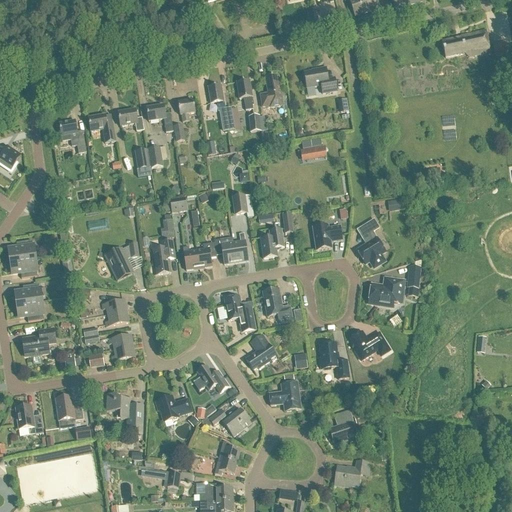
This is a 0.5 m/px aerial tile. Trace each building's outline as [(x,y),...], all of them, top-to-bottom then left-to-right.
[(353,0),(354,2),(349,4),(355,19),(380,10),(376,0),(353,0)] [(422,4),(420,0),(392,0),(395,13),(405,10),(404,8),(422,4)] [(486,33),(460,38),(461,40),(442,44),(445,60),(464,56),(469,59),(491,55),(486,33)] [(493,46),(495,58),(508,56),(506,43),(493,46)] [(326,70),(318,71),(318,73),(304,75),(307,91),(321,89),(322,96),(337,94),(335,80),(328,81),(326,70)] [(270,108),(270,110),(283,108),(278,78),(265,80),(268,96),(260,98),(262,110),(270,108)] [(243,101),(245,113),(253,112),(252,108),(254,108),(249,83),(236,85),(239,102),(243,101)] [(220,113),(223,127),(234,124),(231,111),(225,112),(224,104),(221,88),(208,90),(211,107),(218,106),(219,113),(220,113)] [(341,115),(348,113),(347,101),(339,103),(341,115)] [(193,103),(178,106),(180,118),(181,118),(182,125),(189,124),(188,116),(195,115),(193,103)] [(164,122),(166,135),(173,134),(170,116),(165,116),(164,108),(147,111),(149,124),(164,122)] [(136,126),(137,134),(144,133),(142,120),(137,121),(135,113),(118,116),(120,129),(136,126)] [(259,117),(248,118),(250,134),(260,133),(259,117)] [(102,133),(105,147),(116,145),(115,139),(113,127),(107,128),(105,118),(88,121),(91,135),(102,133)] [(71,143),(72,149),(77,148),(79,156),(86,155),(83,134),(77,135),(75,123),(59,126),(62,144),(71,143)] [(182,126),(173,128),(176,143),(184,142),(182,126)] [(253,136),(253,147),(263,147),(262,136),(253,136)] [(302,145),(303,163),(326,162),(325,144),(302,145)] [(0,161),(2,163),(0,165),(11,173),(21,158),(7,148),(4,152),(0,151),(0,161)] [(134,154),(137,172),(150,170),(150,171),(163,169),(160,150),(134,154)] [(112,166),(113,174),(121,173),(120,163),(113,164),(113,166),(112,166)] [(426,180),(440,178),(439,171),(425,173),(426,180)] [(211,186),(212,193),(224,192),(223,184),(211,186)] [(173,188),(169,193),(175,197),(179,192),(173,188)] [(198,199),(201,207),(207,204),(203,196),(198,199)] [(232,200),(235,218),(248,216),(245,198),(232,200)] [(169,203),(171,216),(187,214),(185,200),(169,203)] [(406,211),(404,201),(389,203),(390,213),(406,211)] [(132,219),(131,211),(123,212),(124,220),(132,219)] [(291,216),(282,218),(285,236),(293,235),(291,216)] [(259,218),(260,226),(267,225),(266,217),(259,218)] [(357,254),(365,267),(371,264),(375,270),(385,265),(381,258),(385,255),(372,235),(379,231),(374,223),(360,231),(369,246),(357,254)] [(328,229),(313,231),(317,254),(331,252),(330,245),(342,243),(340,230),(328,231),(328,229)] [(174,239),(173,232),(166,233),(163,233),(164,240),(174,239)] [(261,242),(264,262),(277,260),(276,252),(284,250),(281,232),(273,234),(274,240),(261,242)] [(233,246),(236,266),(248,264),(244,236),(239,237),(240,245),(233,246)] [(214,243),(214,246),(216,259),(223,258),(224,268),(236,266),(233,246),(227,247),(226,242),(214,243)] [(14,264),(35,261),(32,243),(16,245),(17,252),(9,253),(11,262),(13,261),(14,264)] [(162,245),(163,252),(153,253),(157,278),(171,276),(169,263),(175,262),(173,243),(162,245)] [(333,244),(334,261),(346,260),(345,244),(333,244)] [(122,251),(105,259),(117,284),(134,277),(126,260),(131,257),(131,261),(139,260),(137,246),(129,248),(130,249),(122,252),(122,251)] [(197,254),(199,272),(212,270),(211,261),(217,260),(216,259),(214,246),(203,247),(204,253),(197,254)] [(183,251),(186,274),(199,272),(197,254),(189,255),(189,250),(183,251)] [(21,275),(22,281),(37,279),(35,261),(14,264),(14,267),(12,267),(13,276),(21,275)] [(409,290),(418,291),(421,271),(411,270),(409,290)] [(66,289),(74,288),(73,278),(65,279),(66,289)] [(369,307),(393,311),(393,306),(401,307),(404,284),(385,282),(384,289),(372,288),(369,307)] [(20,308),(41,305),(38,287),(23,289),(24,295),(16,296),(17,305),(20,305),(20,308)] [(91,292),(79,291),(78,301),(90,302),(91,292)] [(267,320),(278,318),(279,326),(293,323),(290,311),(283,312),(279,292),(263,295),(267,320)] [(238,322),(241,337),(255,335),(254,325),(251,311),(242,313),(239,300),(224,302),(228,324),(238,322)] [(107,318),(127,315),(125,303),(102,307),(103,313),(106,312),(107,318)] [(27,319),(28,325),(44,323),(41,305),(20,308),(21,310),(18,311),(19,320),(27,319)] [(300,312),(293,314),(296,325),(302,324),(300,312)] [(105,325),(106,330),(129,326),(127,315),(107,318),(109,324),(105,325)] [(395,330),(403,325),(399,318),(391,323),(395,330)] [(84,338),(97,336),(96,330),(83,332),(84,338)] [(42,358),(49,357),(48,347),(56,346),(54,332),(39,334),(40,341),(23,343),(25,359),(41,357),(42,358)] [(390,354),(379,336),(367,343),(362,335),(350,342),(356,351),(354,352),(361,364),(378,353),(381,359),(390,354)] [(84,344),(85,346),(99,343),(97,336),(84,338),(80,339),(81,344),(84,344)] [(114,353),(133,349),(131,338),(108,342),(109,348),(113,347),(114,353)] [(262,338),(251,346),(257,355),(246,363),(253,374),(258,371),(258,372),(270,364),(271,365),(278,361),(272,353),(262,338)] [(479,340),(478,349),(485,349),(486,341),(479,340)] [(320,362),(322,373),(324,372),(325,373),(331,372),(332,371),(337,371),(339,383),(349,381),(346,363),(339,364),(338,359),(336,360),(335,347),(321,349),(322,361),(320,362)] [(111,360),(112,365),(135,361),(133,349),(114,353),(115,359),(111,360)] [(88,358),(90,370),(103,367),(101,356),(88,358)] [(294,358),(295,372),(307,371),(305,357),(294,358)] [(67,371),(76,370),(75,361),(65,363),(67,371)] [(197,376),(209,393),(219,387),(223,394),(229,390),(220,377),(215,381),(207,369),(197,376)] [(283,408),(284,415),(301,412),(298,386),(281,388),(282,395),(269,397),(270,409),(283,408)] [(129,436),(143,436),(143,427),(144,409),(136,408),(136,415),(131,415),(131,402),(118,402),(118,398),(107,398),(107,415),(121,416),(120,422),(129,422),(129,436)] [(59,424),(75,422),(75,424),(84,423),(82,409),(74,410),(72,400),(56,403),(59,424)] [(178,419),(192,415),(188,402),(174,406),(172,400),(165,402),(165,403),(160,405),(162,412),(160,413),(164,425),(179,421),(178,419)] [(196,417),(202,418),(204,421),(215,412),(211,407),(206,412),(197,410),(196,417)] [(34,430),(35,438),(44,437),(42,423),(34,424),(32,409),(16,411),(19,433),(34,430)] [(220,412),(208,422),(213,429),(221,423),(222,425),(222,426),(233,440),(251,426),(240,412),(227,422),(225,420),(226,419),(220,412)] [(335,449),(344,446),(343,445),(355,441),(350,427),(354,426),(352,420),(351,418),(349,413),(334,419),(338,430),(329,433),(331,438),(335,449)] [(197,423),(192,418),(186,423),(192,428),(197,423)] [(75,432),(76,443),(91,441),(90,430),(75,432)] [(223,445),(219,461),(237,466),(240,454),(228,451),(229,446),(223,445)] [(130,461),(140,462),(140,453),(130,453),(130,461)] [(215,477),(221,479),(222,474),(234,477),(237,466),(219,461),(215,477)] [(357,465),(356,473),(337,470),(334,488),(351,491),(351,490),(358,491),(360,478),(368,479),(370,467),(357,465)] [(154,471),(153,478),(153,480),(165,482),(164,489),(180,491),(182,475),(154,471)] [(200,504),(232,503),(231,491),(221,491),(221,488),(206,488),(206,498),(200,498),(200,504)] [(231,511),(232,503),(200,504),(201,509),(213,509),(213,511),(231,511)]
